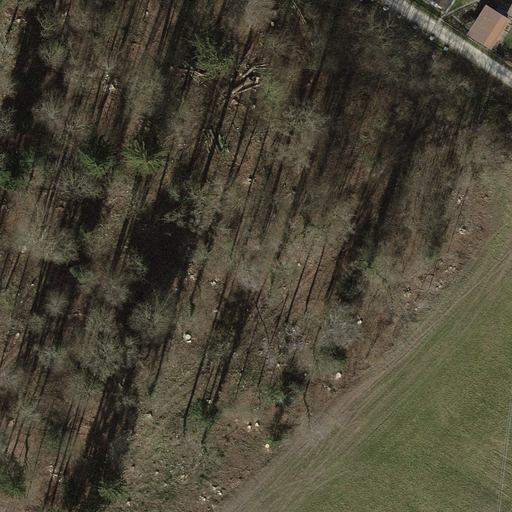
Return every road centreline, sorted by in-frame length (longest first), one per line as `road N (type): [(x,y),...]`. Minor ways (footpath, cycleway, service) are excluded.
road 1 (track): [(511,250),(239,511)]
road 2 (track): [(511,81),(385,0)]
